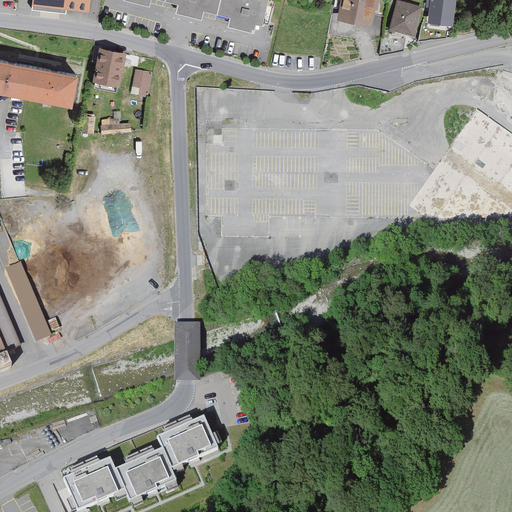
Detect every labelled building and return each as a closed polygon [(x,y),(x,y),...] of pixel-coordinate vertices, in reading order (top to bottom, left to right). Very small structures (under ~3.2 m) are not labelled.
[(88,9),(89,0),(32,0),(32,9),(66,12),(67,6),(88,9)] [(205,5),(218,8),(219,0),(177,0),(175,10),(202,17),(205,5)] [(219,0),(218,8),(231,11),(228,23),(254,30),(256,21),(269,24),(273,8),(266,6),(267,0),(219,0)] [(335,0),(334,6),(342,8),(341,16),(369,22),(374,1),(378,2),(378,0),(335,0)] [(456,0),(452,0),(430,0),(428,24),(453,27),(456,0)] [(392,27),(412,32),(419,7),(399,2),(392,27)] [(448,28),(422,24),(418,40),(447,37),(448,28)] [(118,83),(124,53),(95,47),(92,59),(99,60),(96,78),(118,83)] [(0,59),(0,88),(71,102),(76,74),(58,71),(58,68),(51,67),(51,69),(15,62),(15,60),(8,58),(8,61),(0,59)] [(152,72),(137,69),(135,79),(142,81),(141,87),(149,88),(152,72)] [(94,78),(93,83),(118,89),(119,85),(94,78)] [(436,172),(410,208),(426,223),(511,225),(511,118),(486,98),(436,172)] [(94,117),(84,116),(83,131),(92,132),(94,117)] [(117,132),(130,131),(130,124),(120,125),(119,119),(103,121),(104,134),(117,132)] [(206,148),(206,217),(221,238),(316,241),(315,220),(426,223),(410,208),(436,172),(378,132),(221,131),(221,149),(206,148)] [(23,260),(7,266),(35,342),(51,336),(23,260)] [(0,371),(12,367),(7,354),(19,349),(0,304),(0,371)] [(51,330),(60,326),(56,317),(47,321),(51,330)] [(196,329),(178,329),(179,375),(196,375),(196,329)] [(162,450),(171,470),(218,449),(204,418),(157,438),(162,450)] [(176,482),(162,450),(115,470),(125,491),(130,502),(176,482)] [(125,491),(115,470),(110,459),(64,480),(78,511),(125,491)]
